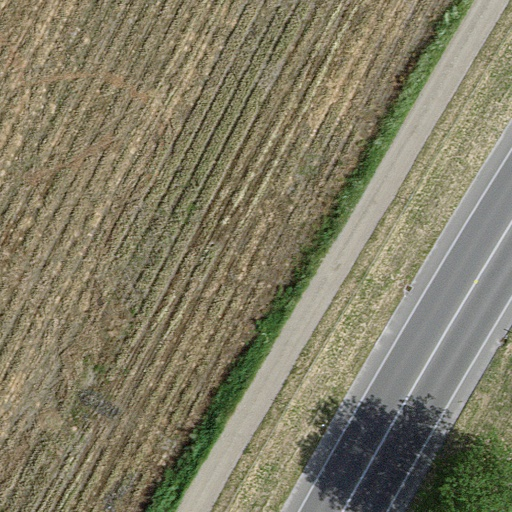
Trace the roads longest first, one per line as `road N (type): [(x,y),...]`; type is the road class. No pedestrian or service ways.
road 1 (track): [(184,511),(373,163),(489,0)]
road 2 (trunk): [(511,221),(342,511)]
